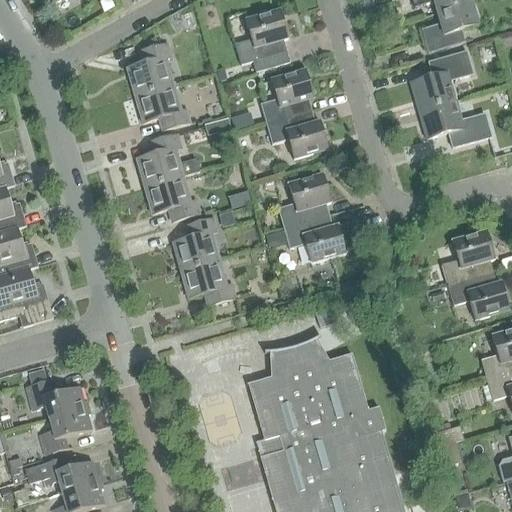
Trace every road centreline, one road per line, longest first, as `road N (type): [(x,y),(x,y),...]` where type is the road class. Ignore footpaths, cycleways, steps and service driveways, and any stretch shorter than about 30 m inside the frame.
road 1 (residential): [(511,194),(500,180),(389,212),(328,0)]
road 2 (unclassified): [(113,324),(38,75)]
road 3 (unclassified): [(161,511),(113,324)]
road 4 (residential): [(172,0),(38,75)]
